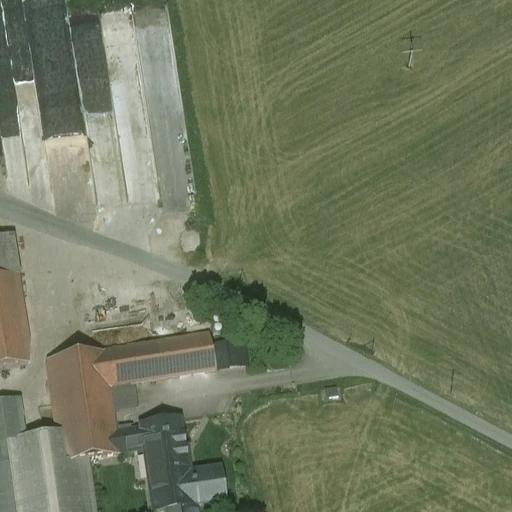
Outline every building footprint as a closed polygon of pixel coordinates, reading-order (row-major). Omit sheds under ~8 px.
[(111,96),(100,12),(73,16),(70,0),(0,0),(0,33),(9,32),(17,92),(38,89),(49,167),(94,160),(86,99),(111,96)] [(137,12),(141,33),(175,25),(170,5),(137,12)] [(0,281),(0,371),(27,367),(13,279),(5,281),(0,281)] [(208,339),(157,347),(162,381),(213,374),(208,339)] [(157,347),(103,355),(108,388),(108,391),(213,375),(213,374),(162,381),(157,347)] [(225,349),(213,350),(217,373),(228,371),(225,349)] [(103,355),(47,364),(56,436),(112,427),(114,437),(114,436),(108,391),(108,388),(103,355)] [(56,438),(21,443),(16,408),(0,410),(0,511),(93,511),(86,463),(61,467),(56,436),(47,364),(46,364),(56,438)] [(178,424),(140,430),(140,433),(114,436),(114,437),(117,457),(143,452),(151,511),(171,511),(192,509),(192,508),(188,478),(185,461),(183,461),(178,424)] [(112,427),(56,436),(61,467),(86,463),(117,458),(117,457),(114,437),(112,427)] [(217,474),(188,478),(192,508),(222,504),(217,474)]
